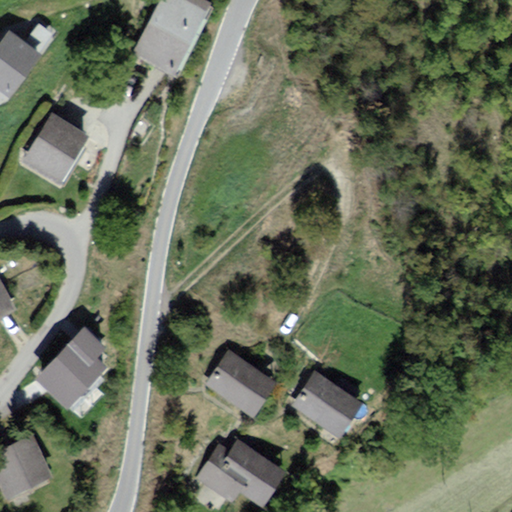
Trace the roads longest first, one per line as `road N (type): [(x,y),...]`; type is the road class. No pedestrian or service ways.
road 1 (tertiary): [(113,511),(131,445),(165,205),(243,0)]
road 2 (residential): [(0,363),(67,257),(67,226),(51,207),(0,217)]
